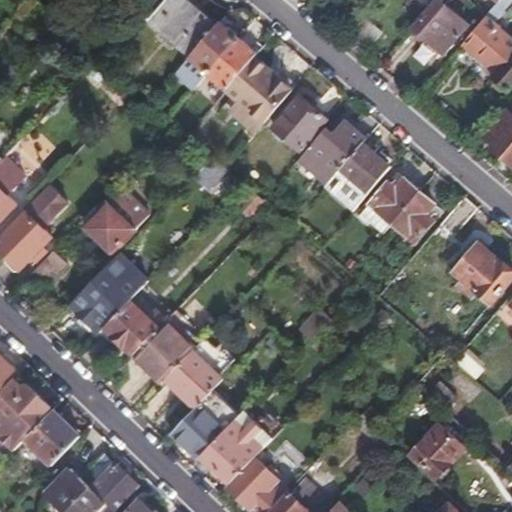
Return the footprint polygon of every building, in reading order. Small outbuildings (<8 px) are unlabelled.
[(191,55),(218,24),(190,0),(168,0),(151,21),(191,55)] [(438,0),(416,26),(415,33),(421,38),(427,37),(441,49),(466,21),(442,0),(438,0)] [(511,0),(499,0),(488,13),(497,20),(506,9),(511,2),(511,0)] [(361,12),(348,28),(357,35),(370,20),(361,12)] [(511,33),(497,20),(488,13),(465,40),(498,69),(495,73),(497,75),(496,80),(504,87),(511,84),(511,85),(511,33)] [(221,20),(218,24),(191,55),(177,72),(196,88),(210,71),(240,36),(237,34),(240,32),(231,24),(229,26),(221,20)] [(382,31),(370,21),(350,44),(362,54),(382,31)] [(100,56),(74,32),(69,38),(75,44),(72,49),(91,66),(100,56)] [(241,38),(240,36),(210,71),(229,88),(256,56),(259,52),(253,47),(252,44),(245,38),(241,38)] [(425,43),(415,57),(429,67),(439,53),(425,43)] [(256,56),(229,88),(241,98),(231,109),(257,132),(298,84),(272,62),(268,67),(256,56)] [(129,61),(123,68),(136,81),(142,73),(129,61)] [(303,95),(277,125),(302,147),(328,116),(324,113),(324,110),(318,104),(315,105),(303,95)] [(511,111),(506,107),(481,136),(511,160),(511,111)] [(324,129),(300,157),(329,182),(343,167),(364,141),(367,138),(347,120),(333,135),(324,129)] [(473,125),(466,133),(473,140),(480,132),(473,125)] [(364,141),(343,167),(371,191),(393,166),(364,141)] [(25,175),(5,156),(2,158),(0,160),(0,220),(17,203),(8,194),(25,175)] [(245,180),(229,167),(227,169),(217,181),(231,194),(245,180)] [(393,223),(421,190),(408,179),(399,189),(391,181),(362,214),(384,233),(393,223)] [(50,185),(0,239),(0,251),(6,257),(5,259),(15,269),(17,267),(20,270),(37,253),(41,257),(46,251),(43,247),(53,236),(44,227),(68,202),(50,185)] [(97,204),(86,216),(91,221),(87,226),(114,251),(135,230),(151,213),(124,187),(109,203),(102,209),(97,204)] [(264,197),(255,189),(244,202),(253,210),(264,197)] [(437,203),(421,190),(393,223),(416,242),(435,220),(428,213),(437,203)] [(478,206),(466,195),(444,220),(456,231),(478,206)] [(265,197),(264,197),(253,210),(263,220),(275,206),(265,197)] [(480,243),(456,271),(463,278),(461,282),(473,293),(477,289),(492,303),(511,280),(511,261),(505,260),(502,258),(499,260),(480,243)] [(55,249),(27,278),(43,293),(70,265),(55,249)] [(121,252),(72,305),(100,332),(105,327),(131,300),(150,280),(121,252)] [(131,300),(105,327),(134,354),(160,327),(131,300)] [(321,310),(303,330),(313,340),(332,320),(321,310)] [(134,354),(133,356),(163,383),(167,379),(196,347),(183,334),(189,327),(174,313),(160,327),(134,354)] [(206,337),(196,347),(167,379),(198,408),(211,394),(225,379),(222,375),(237,358),(226,348),(222,352),(206,337)] [(467,353),(460,361),(475,374),(482,366),(467,353)] [(0,354),(0,394),(15,378),(20,373),(0,354)] [(27,389),(15,378),(0,394),(0,408),(4,412),(0,415),(0,434),(16,450),(26,439),(30,434),(26,431),(51,406),(30,385),(27,389)] [(228,431),(238,420),(211,394),(198,408),(173,434),(200,459),(204,455),(226,432),(228,431)] [(30,434),(26,439),(53,465),(81,435),(54,409),(30,434)] [(401,416),(393,409),(378,426),(385,432),(386,433),(401,416)] [(371,434),(378,426),(365,412),(357,420),(371,434)] [(256,429),(242,416),(238,420),(228,431),(226,432),(204,455),(233,482),(255,459),(256,458),(281,432),(266,418),(256,429)] [(438,420),(408,452),(434,476),(437,473),(443,473),(449,467),(447,462),(464,444),(438,420)] [(385,432),(378,426),(371,434),(377,440),(385,432)] [(141,485),(117,463),(106,453),(93,467),(104,476),(95,487),(85,476),(73,464),(51,488),(72,509),(70,511),(71,511),(115,511),(119,508),(141,485)] [(233,482),(230,486),(258,511),(269,511),(290,490),(272,474),(278,468),(271,462),(265,468),(256,458),(255,459),(233,482)] [(302,481),(273,511),(312,511),(310,509),(321,498),(302,481)] [(459,511),(443,497),(429,511),(459,511)] [(154,511),(141,499),(128,511),(154,511)] [(339,500),(328,511),(344,511),(348,508),(339,500)]
